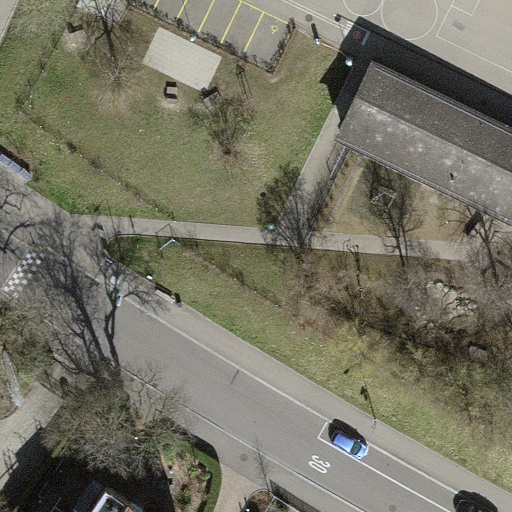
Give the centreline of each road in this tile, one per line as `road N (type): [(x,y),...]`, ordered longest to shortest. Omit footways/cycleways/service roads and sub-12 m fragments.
road 1 (residential): [(0,258),(255,419),(425,511)]
road 2 (unknown): [(79,352),(0,506)]
